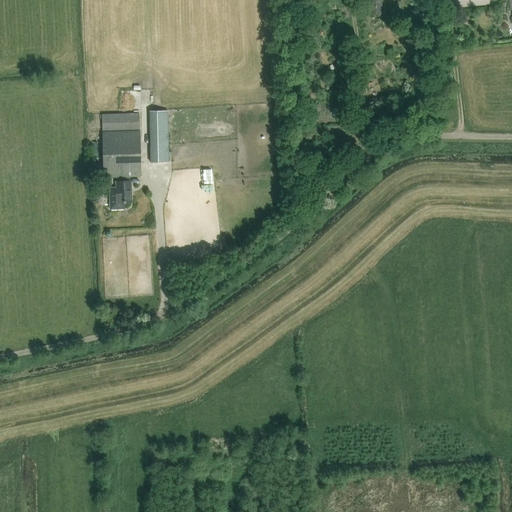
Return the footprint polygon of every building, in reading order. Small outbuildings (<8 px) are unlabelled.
[(382,0),(368,0),(369,14),(384,12),(382,0)] [(140,176),(139,132),(138,113),(101,114),(104,177),(117,177),(117,181),(115,181),(115,188),(108,188),(109,209),(123,208),(123,202),(130,202),(129,177),(140,176)] [(168,147),(150,148),(150,163),(168,162),(168,156),(171,156),(171,152),(168,152),(168,147)] [(206,183),(216,182),(215,170),(205,170),(206,183)] [(206,200),(218,199),(217,186),(206,187),(206,200)]
